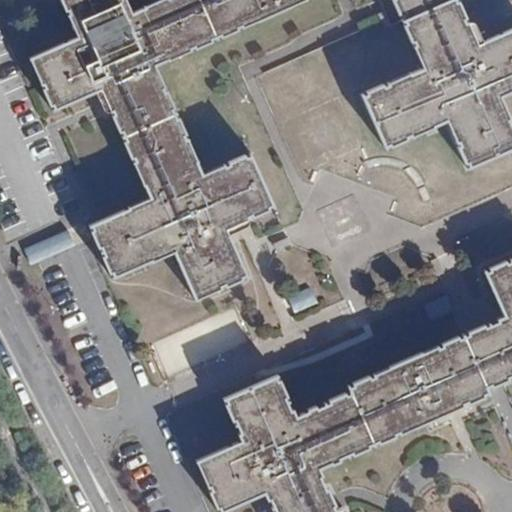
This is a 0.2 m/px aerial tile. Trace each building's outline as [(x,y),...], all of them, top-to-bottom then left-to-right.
[(66,9),(69,15),(66,16),(76,37),(27,58),(50,110),(98,89),(107,110),(111,108),(113,114),(111,115),(118,131),(120,130),(125,142),(122,143),(129,158),(132,157),(135,163),(133,164),(143,186),(145,185),(151,200),(91,226),(93,231),(89,232),(95,248),(99,246),(104,257),(101,259),(107,273),(110,272),(112,278),(173,252),(195,299),(245,277),(224,229),(245,219),(244,215),(249,213),(251,217),(268,210),(266,206),(272,203),(251,156),(246,158),(244,154),(228,161),(229,166),(223,168),(222,164),(200,174),(194,162),(198,160),(188,139),(185,140),(182,135),(185,134),(178,118),(175,119),(170,107),(173,106),(166,91),(163,92),(161,86),(163,85),(154,65),(215,38),(228,33),(302,0),(161,0),(131,13),(125,0),(58,0),(63,11),(66,9)] [(511,121),(509,122),(506,115),(509,114),(500,94),(511,88),(511,27),(477,43),(467,21),(464,22),(461,16),(464,15),(457,0),(456,0),(455,1),(454,0),(392,0),(399,15),(404,12),(407,21),(403,23),(410,38),(414,36),(417,43),(414,45),(423,67),(363,93),(385,145),(389,143),(390,145),(407,138),(406,136),(411,133),(412,135),(434,126),(433,124),(446,118),(456,138),(459,137),(462,144),(458,146),(466,162),(469,160),(471,164),(511,145),(511,121)] [(506,317),(498,320),(499,324),(480,332),(501,381),(511,375),(511,259),(486,272),(506,317)] [(206,359),(248,342),(234,309),(192,326),(206,359)] [(368,446),(373,444),(375,448),(491,396),(464,335),(348,387),(353,398),(348,400),(346,395),(330,402),(332,407),(320,411),(319,409),(297,419),(293,410),(288,412),(283,399),(287,397),(280,382),(276,384),(274,379),(226,400),(228,405),(225,407),(232,422),(235,421),(241,433),(237,435),(241,444),(196,464),(217,511),(220,511),(263,493),(266,500),(270,498),(275,511),(298,511),(331,497),(328,490),(324,491),(317,477),(322,475),(319,469),(330,464),(331,468),(341,464),(339,458),(351,453),(353,457),(370,450),(368,446)]
